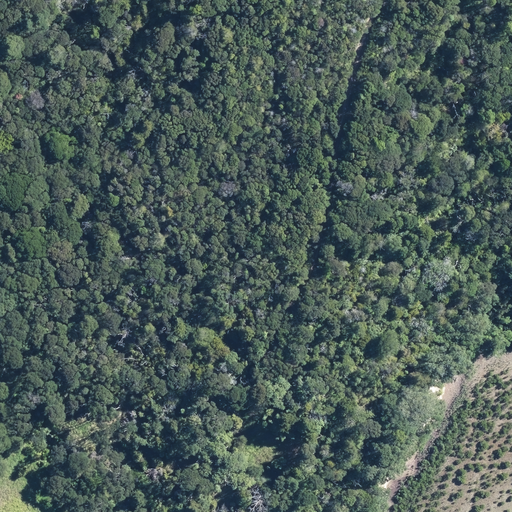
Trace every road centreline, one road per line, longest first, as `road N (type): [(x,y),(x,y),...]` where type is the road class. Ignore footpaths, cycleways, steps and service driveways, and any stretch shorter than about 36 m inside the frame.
road 1 (track): [(262,357),(314,271),(361,40),(384,0)]
road 2 (track): [(511,317),(450,371),(386,399),(350,403),(305,394),(264,368),(262,357)]
